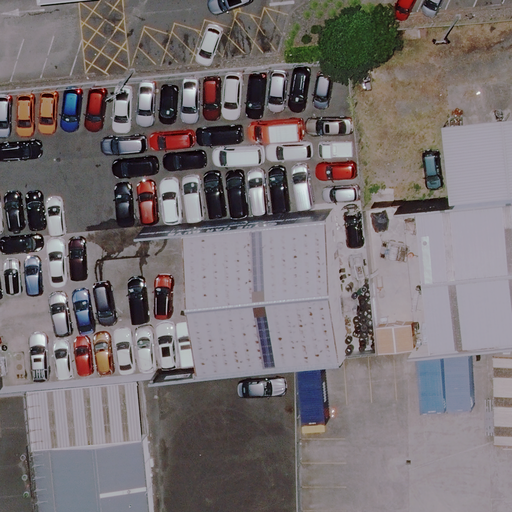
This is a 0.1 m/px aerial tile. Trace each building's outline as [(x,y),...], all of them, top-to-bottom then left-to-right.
[(511,118),(438,126),(446,205),(511,198),(511,118)] [(511,204),(415,214),(429,352),(511,343),(511,204)] [(364,216),(210,233),(226,380),(380,364),(364,216)] [(0,311),(0,401),(29,398),(20,309),(0,311)] [(511,439),(511,350),(500,350),(500,439),(511,439)] [(176,511),(161,375),(52,386),(65,511),(176,511)]
